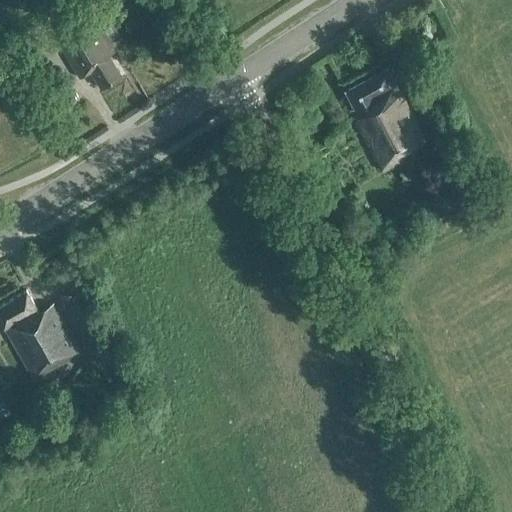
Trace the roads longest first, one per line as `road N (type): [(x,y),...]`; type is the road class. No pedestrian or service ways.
road 1 (unclassified): [(464,511),(235,78)]
road 2 (tertiary): [(0,228),(235,78)]
road 3 (tertiary): [(235,78),(358,0)]
